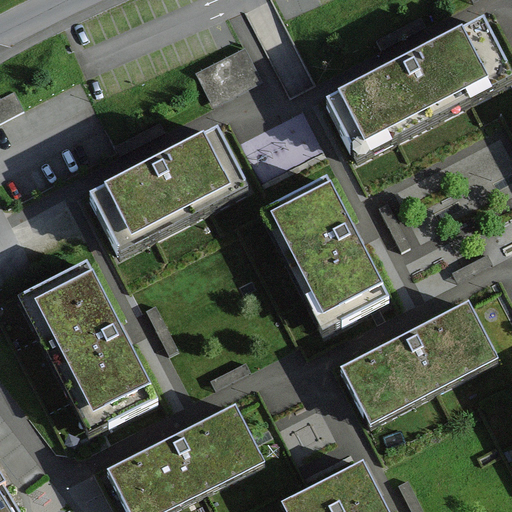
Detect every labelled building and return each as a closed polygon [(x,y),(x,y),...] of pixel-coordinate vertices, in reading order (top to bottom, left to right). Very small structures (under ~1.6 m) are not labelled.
[(511,86),(483,31),(330,110),(358,165),(511,86)] [(213,102),(261,80),(246,47),(198,69),(213,102)] [(0,123),(26,111),(16,90),(0,97),(0,123)] [(245,196),(217,141),(93,204),(122,259),(245,196)] [(386,303),(326,188),(265,220),(324,335),(386,303)] [(155,406),(87,273),(22,305),(90,439),(155,406)] [(496,366),(468,312),(343,376),(371,430),(496,366)] [(178,511),(263,469),(236,416),(111,480),(127,511),(178,511)] [(383,511),(362,471),(285,511),(284,511),(383,511)] [(0,511),(14,511),(0,488),(0,511)]
